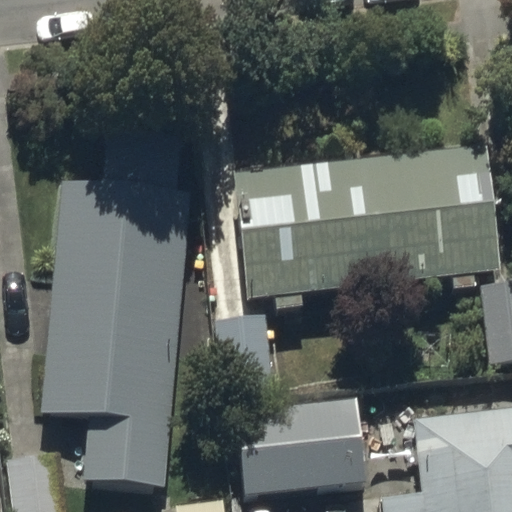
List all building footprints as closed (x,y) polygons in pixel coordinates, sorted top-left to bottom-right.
[(511,296),(493,298),(481,172),(231,196),(243,322),(272,319),(273,332),(300,329),(298,313),(449,299),(450,313),(480,310),(487,384),(511,381),(511,296)] [(189,212),(59,203),(37,438),(88,444),(83,498),(163,506),(189,212)] [(213,337),(219,416),(270,412),(264,333),(213,337)] [(268,416),(233,420),(241,511),(279,511),(327,507),(325,489),(365,485),(358,419),(270,428),(268,416)] [(511,511),(511,431),(411,444),(419,511),(511,511)] [(8,480),(11,511),(59,511),(56,474),(8,480)]
